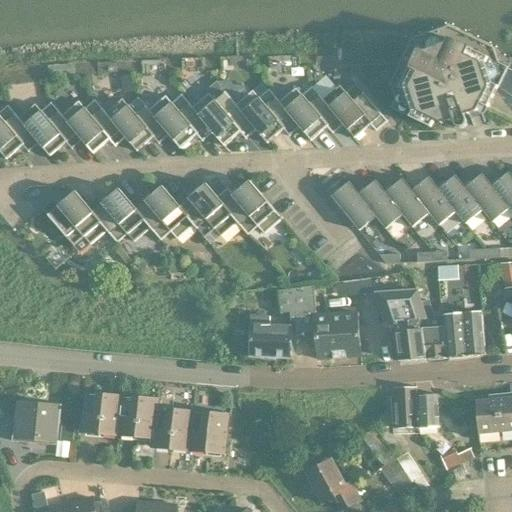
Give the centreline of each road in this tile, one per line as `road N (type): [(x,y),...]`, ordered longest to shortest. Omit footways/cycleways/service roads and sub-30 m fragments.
road 1 (residential): [(511,367),(322,381),(0,358)]
road 2 (residential): [(511,147),(0,180)]
road 3 (residential): [(22,511),(28,480),(53,470),(251,487),(284,511)]
